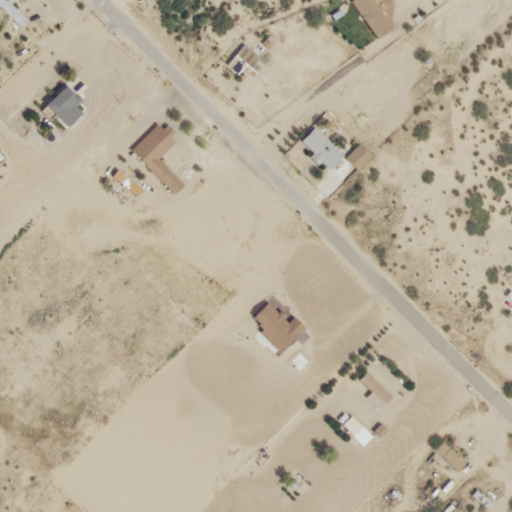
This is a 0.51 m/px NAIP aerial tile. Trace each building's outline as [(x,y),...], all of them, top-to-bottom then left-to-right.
[(1,0),(18,22),(27,15),(14,0),(1,0)] [(227,63),(235,70),(240,64),(243,67),(255,53),(243,44),(227,63)] [(66,80),(47,98),(70,121),(88,103),(66,80)] [(177,138),(158,120),(131,148),(167,182),(175,173),(159,157),(177,138)] [(344,153),(314,125),(299,141),(328,169),(344,153)] [(271,298),(252,313),(279,346),(298,330),(271,298)] [(362,444),(373,434),(352,413),(341,424),(362,444)]
